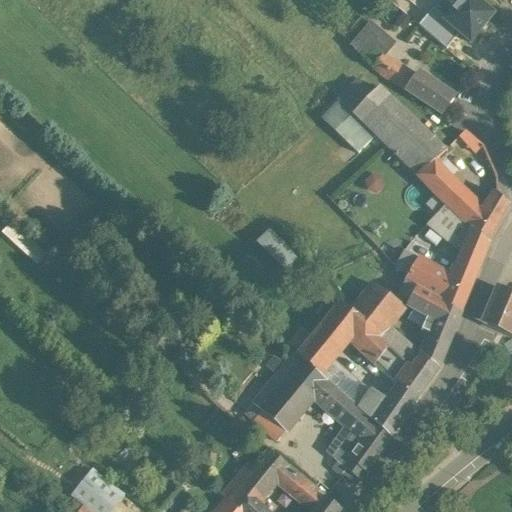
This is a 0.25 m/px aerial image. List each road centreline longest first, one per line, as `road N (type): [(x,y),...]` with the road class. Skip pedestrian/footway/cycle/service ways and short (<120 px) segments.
road 1 (residential): [(511,225),(445,375),(352,511)]
road 2 (residential): [(511,38),(495,79),(486,145),(511,199)]
road 3 (tertiary): [(511,423),(404,511)]
